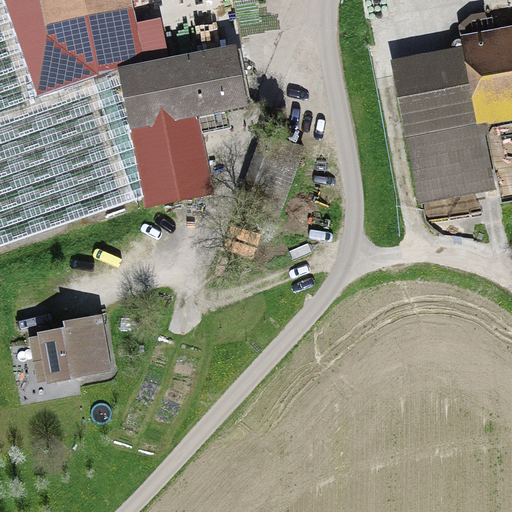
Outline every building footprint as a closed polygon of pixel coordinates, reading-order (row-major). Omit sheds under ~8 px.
[(1,0),(0,0),(0,246),(145,197),(120,73),(119,68),(36,98),(1,0)] [(38,0),(43,26),(129,9),(126,0),(38,0)] [(470,58),(397,73),(408,132),(511,112),(511,35),(467,44),(470,58)] [(234,50),(120,73),(145,197),(147,205),(211,192),(195,113),(245,103),(234,50)] [(301,147),(271,136),(244,212),(274,222),(301,147)] [(81,329),(30,338),(35,362),(47,360),(50,378),(105,369),(100,341),(84,344),(81,329)]
